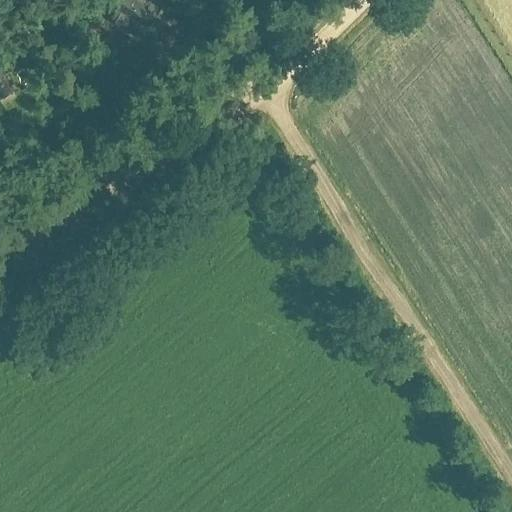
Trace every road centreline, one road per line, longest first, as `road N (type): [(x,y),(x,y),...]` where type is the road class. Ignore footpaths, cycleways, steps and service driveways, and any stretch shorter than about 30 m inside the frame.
road 1 (track): [(511,473),(264,90)]
road 2 (track): [(0,252),(214,127),(362,0)]
